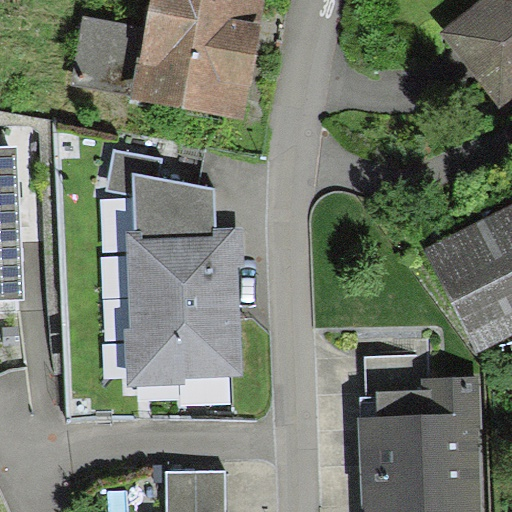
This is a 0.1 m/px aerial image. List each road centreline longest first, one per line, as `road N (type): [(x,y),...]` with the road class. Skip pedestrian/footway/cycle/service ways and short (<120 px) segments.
road 1 (residential): [(286,511),(288,137),(314,0)]
road 2 (unknown): [(288,137),(407,181),(511,151)]
